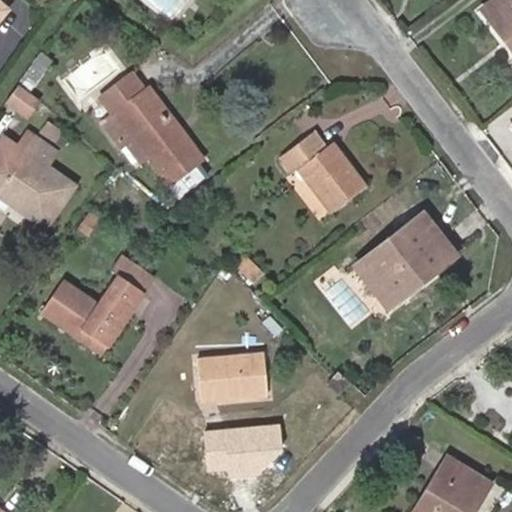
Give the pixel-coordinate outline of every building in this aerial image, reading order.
[(511,34),(511,0),(497,0),(485,9),(507,39),(511,34)] [(52,60),(42,53),(20,83),(30,90),(52,60)] [(163,114),(168,110),(150,87),(146,90),(134,73),(102,96),(114,114),(103,122),(121,147),(128,142),(140,158),(142,161),(151,155),(171,183),(205,158),(187,134),(182,138),(169,122),(163,114)] [(40,100),(19,85),(7,101),(29,116),(40,100)] [(182,138),(187,134),(168,110),(163,114),(169,122),(182,138)] [(56,141),(62,131),(50,122),(43,132),(56,141)] [(333,211),(366,186),(332,142),(326,146),(314,131),(281,156),(293,172),(300,167),(333,211)] [(7,141),(0,151),(0,185),(29,205),(24,212),(46,227),(73,189),(45,169),(56,154),(34,138),(23,153),(7,141)] [(133,163),(140,158),(128,142),(121,147),(133,163)] [(0,194),(24,212),(29,205),(0,185),(0,194)] [(392,304),(453,256),(422,216),(361,264),(392,304)] [(144,292),(155,277),(121,254),(111,268),(121,275),(144,292)] [(250,277),(257,269),(246,257),(238,265),(250,277)] [(257,269),(250,277),(253,280),(261,272),(257,269)] [(144,292),(121,275),(101,305),(65,280),(42,313),(70,332),(76,323),(108,345),(144,292)] [(102,354),(108,345),(76,323),(70,332),(102,354)] [(198,360),(201,403),(269,395),(265,353),(198,360)] [(338,369),(332,376),(326,382),(340,395),(353,382),(338,369)] [(277,426),(204,431),(207,471),(266,466),(281,452),(277,426)] [(442,497),(432,511),(474,511),(491,483),(448,456),(429,489),(442,497)] [(432,511),(442,497),(429,489),(414,511),(432,511)]
